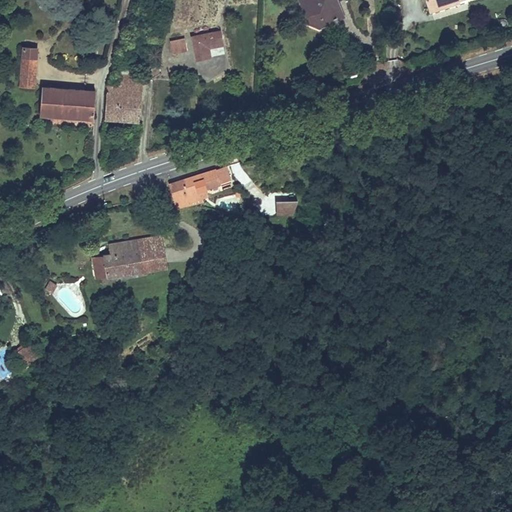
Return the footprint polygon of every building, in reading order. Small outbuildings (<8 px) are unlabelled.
[(333,9),(341,6),(338,0),(300,0),(311,25),(313,27),(314,28),(318,30),(322,31),(339,23),(333,9)] [(447,0),(427,7),(430,15),(460,4),(459,0),(447,0)] [(341,6),(333,9),(339,23),(348,21),(341,6)] [(220,30),(189,36),(194,61),(211,58),(209,49),(223,46),(220,30)] [(183,39),(169,41),(171,54),(186,51),(183,39)] [(21,46),(17,88),(34,89),(37,48),(21,46)] [(118,86),(105,86),(103,121),(138,123),(141,74),(135,74),(135,62),(119,61),(118,86)] [(95,91),(39,87),(37,117),(92,122),(95,91)] [(236,169),(177,184),(183,208),(210,200),(209,197),(206,187),(215,185),(240,179),(236,169)] [(215,185),(206,187),(209,197),(218,194),(215,185)] [(295,217),(301,203),(282,202),(280,215),(295,217)] [(140,272),(137,254),(164,249),(162,237),(107,247),(108,254),(100,255),(104,279),(140,272)] [(164,249),(137,254),(140,272),(167,268),(164,249)] [(104,279),(100,255),(92,256),(95,280),(104,279)] [(51,282),(45,290),(51,294),(56,286),(51,282)] [(20,350),(10,355),(17,370),(27,366),(20,350)] [(0,366),(5,375),(13,370),(2,351),(0,352),(0,366)]
